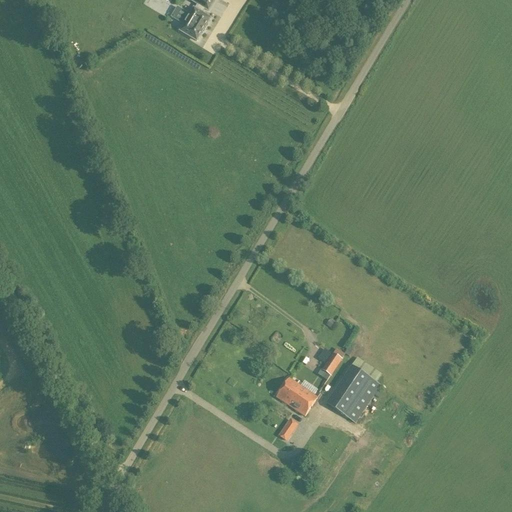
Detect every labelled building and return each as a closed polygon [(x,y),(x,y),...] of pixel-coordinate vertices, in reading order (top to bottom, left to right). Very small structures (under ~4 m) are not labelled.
[(208,12),(215,0),(189,0),(198,6),(195,10),(194,10),(190,16),(186,13),(180,23),(185,26),(181,32),(197,41),(210,19),(202,14),(204,9),(208,12)] [(335,353),(342,358),(345,354),(337,349),(335,353)] [(331,377),(343,360),(333,353),(322,371),(331,377)] [(357,358),(351,366),(352,367),(361,372),(377,383),(382,376),(357,358)] [(355,425),(382,386),(377,383),(361,372),(335,411),(355,425)] [(290,379),(276,398),(305,418),(318,398),(290,379)] [(287,442),(293,434),(284,428),(279,437),(287,442)]
